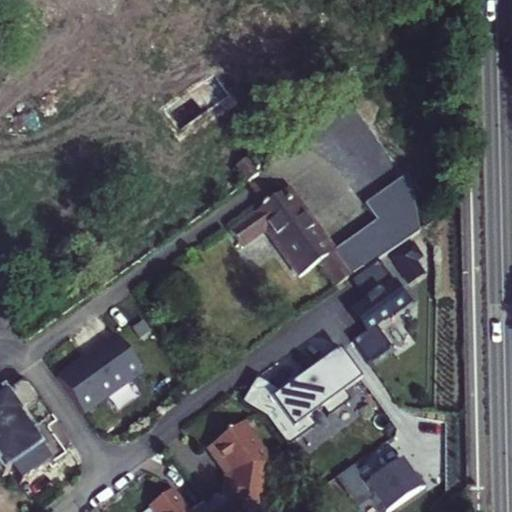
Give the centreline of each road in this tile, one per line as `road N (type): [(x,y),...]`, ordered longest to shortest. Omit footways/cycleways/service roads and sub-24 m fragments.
road 1 (primary): [(507,511),(494,0)]
road 2 (residential): [(278,181),(32,367),(108,476),(59,511)]
